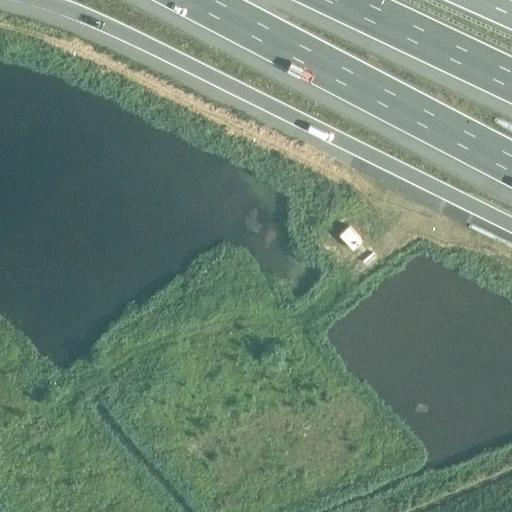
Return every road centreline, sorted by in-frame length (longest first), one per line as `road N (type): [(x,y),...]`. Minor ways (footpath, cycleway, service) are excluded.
road 1 (motorway): [(45,0),(511,226)]
road 2 (motorway): [(198,0),(511,162)]
road 3 (motorway): [(344,0),(511,79)]
